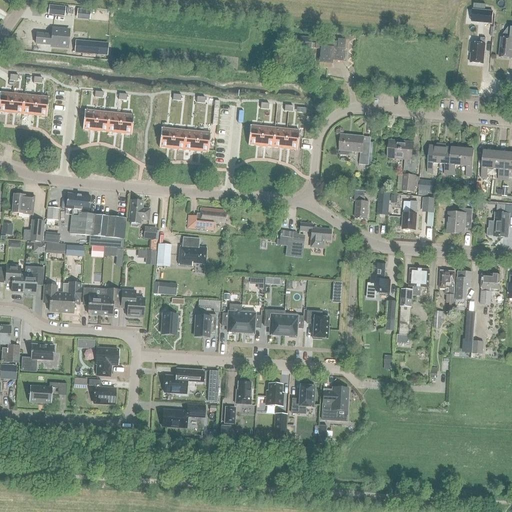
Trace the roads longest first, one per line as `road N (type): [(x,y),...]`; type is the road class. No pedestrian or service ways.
road 1 (track): [(0,472),(502,503)]
road 2 (residential): [(135,357),(340,362),(360,239)]
road 3 (tertiary): [(307,202),(77,182),(0,165)]
road 4 (unclassified): [(511,122),(351,109),(320,135),(307,202)]
road 5 (unclassified): [(0,417),(122,421),(131,408),(135,357)]
road 6 (tertiary): [(511,257),(389,249),(360,239)]
road 7 (unclassified): [(135,357),(120,334),(39,327),(0,311)]
